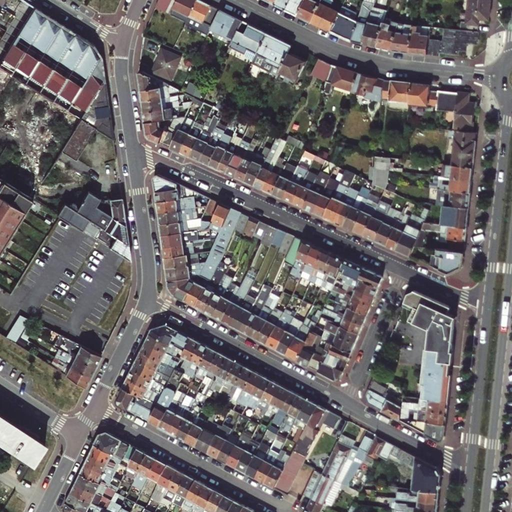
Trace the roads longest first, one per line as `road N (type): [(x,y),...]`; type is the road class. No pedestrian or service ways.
road 1 (residential): [(404,272),(132,146)]
road 2 (residential): [(498,76),(351,55),(233,0)]
road 3 (secondary): [(485,511),(511,257)]
road 4 (residential): [(147,297),(349,405)]
road 5 (residential): [(95,408),(291,511)]
road 6 (secondary): [(502,93),(507,119),(487,305)]
road 7 (secondary): [(487,305),(470,471)]
road 8 (tertiary): [(132,146),(150,266),(147,297)]
road 9 (residential): [(349,405),(404,272)]
road 10 (residential): [(349,405),(470,471)]
road 11 (tertiary): [(147,297),(95,408)]
